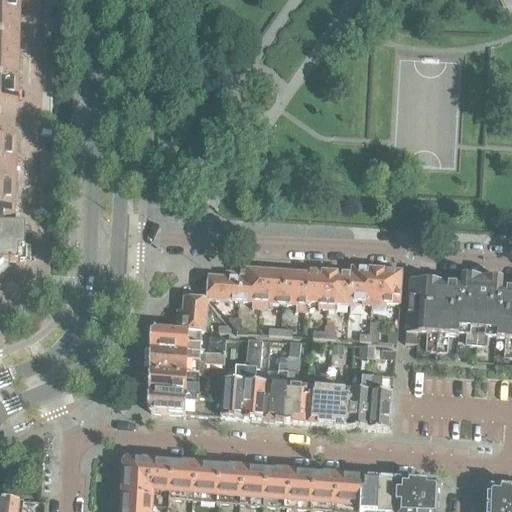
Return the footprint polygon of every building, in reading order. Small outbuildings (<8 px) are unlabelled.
[(0,0),(0,14),(20,15),(20,0),(0,0)] [(0,14),(0,36),(20,37),(20,15),(0,14)] [(0,36),(0,59),(19,60),(20,37),(0,36)] [(19,60),(0,59),(0,79),(19,80),(19,60)] [(0,101),(18,102),(18,90),(19,80),(0,79),(0,101)] [(0,140),(0,161),(16,161),(17,141),(0,140)] [(0,161),(0,183),(16,184),(16,161),(0,161)] [(16,184),(0,183),(0,205),(15,206),(16,184)] [(15,227),(15,216),(15,206),(0,205),(0,228),(14,229),(15,227)] [(31,249),(30,249),(25,249),(25,227),(15,227),(14,229),(0,228),(0,263),(31,265),(31,249)] [(67,236),(53,236),(53,249),(66,249),(67,236)] [(351,270),(351,276),(348,310),(350,311),(350,305),(361,306),(361,309),(374,310),(377,272),(351,270)] [(241,272),(240,276),(239,304),(252,305),(251,312),(261,313),(264,274),(241,272)] [(377,272),(374,310),(386,311),(386,307),(399,308),(401,274),(377,272)] [(307,273),(306,277),(305,307),(318,308),(317,313),(326,314),(329,274),(307,273)] [(285,275),(264,274),(261,313),(268,314),(269,308),(283,309),(285,275)] [(351,276),(329,274),(326,314),(335,315),(335,309),(348,310),(351,276)] [(239,304),(240,276),(226,275),(226,280),(208,279),(207,294),(210,297),(210,302),(209,302),(210,303),(210,302),(239,304)] [(285,275),(283,309),(296,310),(295,316),(305,316),(305,307),(306,277),(285,275)] [(461,279),(460,287),(456,340),(469,341),(468,350),(483,351),(484,342),(496,343),(501,291),(502,283),(461,279)] [(456,340),(460,287),(410,283),(404,348),(417,349),(418,336),(430,337),(429,356),(443,358),(444,339),(456,340)] [(511,291),(501,291),(496,343),(508,344),(507,363),(511,363),(511,291)] [(206,306),(207,305),(206,305),(201,305),(198,301),(184,300),(183,314),(177,314),(175,333),(187,334),(204,336),(206,306)] [(235,333),(236,321),(228,321),(228,324),(235,333)] [(241,322),(236,321),(235,333),(236,334),(235,338),(248,339),(248,331),(246,331),(246,325),(241,325),(241,322)] [(370,325),(369,338),(372,338),(371,345),(378,345),(379,326),(370,325)] [(231,333),(227,329),(218,328),(217,336),(230,338),(231,333)] [(325,328),(324,335),(324,343),(336,344),(336,329),(325,328)] [(280,340),(281,332),(268,331),(268,339),(280,340)] [(150,336),(149,352),(200,356),(200,352),(201,336),(204,336),(187,334),(175,333),(155,332),(150,336)] [(292,333),(281,332),(280,340),(292,341),(292,333)] [(324,343),(324,335),(312,334),(312,342),(324,343)] [(397,336),(383,335),(383,346),(396,346),(397,336)] [(371,345),(372,338),(369,338),(359,337),(359,344),(359,345),(371,346),(371,345)] [(219,341),(219,345),(210,344),(209,349),(204,349),(204,352),(200,352),(200,356),(225,357),(226,341),(219,341)] [(262,425),(265,382),(255,382),(256,373),(260,373),(262,351),(262,344),(248,344),(245,371),(241,423),(262,425)] [(287,360),(287,367),(284,409),(282,427),(304,428),(307,385),(298,384),(299,356),(300,347),(289,346),(289,360),(287,360)] [(343,358),(343,349),(332,348),(332,357),(343,358)] [(374,362),(374,352),(360,351),(359,360),(374,362)] [(223,378),(225,357),(200,356),(149,352),(148,373),(200,378),(223,380),(223,378)] [(395,364),(395,354),(381,353),(380,362),(395,364)] [(284,409),(287,367),(278,366),(277,382),(265,382),(262,425),(282,427),(284,409)] [(221,400),(219,422),(241,423),(245,371),(235,370),(234,379),(223,378),(223,380),(221,400)] [(327,409),(325,430),(345,432),(349,388),(339,388),(340,371),(329,370),(329,378),(327,409)] [(198,398),(200,378),(148,373),(148,394),(198,398)] [(319,386),(307,385),(304,428),(325,430),(327,409),(329,378),(320,377),(319,386)] [(360,389),(349,388),(345,432),(367,433),(371,381),(361,380),(360,389)] [(371,381),(367,433),(389,435),(393,383),(371,381)] [(198,398),(148,394),(147,411),(151,416),(219,422),(221,400),(198,398)] [(147,496),(150,464),(131,462),(130,462),(129,462),(128,462),(128,463),(127,463),(126,463),(126,464),(125,465),(124,466),(124,467),(124,468),(122,494),(147,496)] [(171,497),(173,466),(150,464),(147,496),(152,496),(171,497)] [(194,505),(197,467),(195,467),(173,466),(171,497),(170,503),(194,505)] [(217,507),(220,469),(197,467),(194,505),(217,507)] [(240,509),(243,471),(220,469),(217,507),(240,509)] [(264,510),(267,473),(243,471),(240,509),(264,510)] [(284,511),(286,511),(290,474),(267,473),(264,510),(284,511)] [(310,511),(313,476),(290,474),(286,511),(310,511)] [(333,511),(336,478),(313,476),(310,511),(333,511)] [(357,511),(360,480),(350,479),(348,479),(345,479),(336,478),(333,511),(357,511)] [(376,511),(378,481),(360,480),(357,511),(376,511)] [(378,481),(376,511),(393,511),(395,483),(378,481)] [(395,483),(393,511),(415,511),(417,485),(395,483)] [(417,485),(415,511),(438,511),(439,492),(440,491),(434,485),(434,486),(417,485)] [(507,511),(508,492),(491,491),(486,495),(485,511),(507,511)] [(151,511),(152,496),(147,496),(122,494),(121,511),(151,511)] [(0,511),(22,511),(24,504),(19,504),(0,503),(0,511)]
